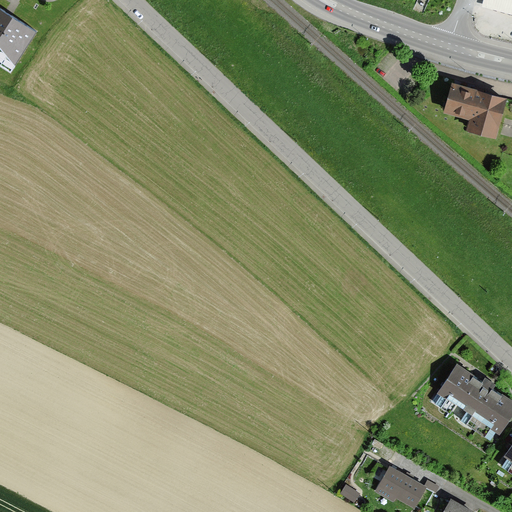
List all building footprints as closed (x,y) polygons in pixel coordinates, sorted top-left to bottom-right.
[(511,0),(484,0),(482,8),(511,15),(511,0)] [(0,65),(12,73),(38,30),(0,7),(0,65)] [(507,97),(450,80),(441,111),(469,119),(466,129),(495,137),(507,97)] [(481,381),(455,364),(436,392),(499,435),(511,415),(511,402),(492,389),(495,385),(484,377),(481,381)] [(511,443),(503,457),(506,459),(501,467),(511,474),(511,443)] [(426,487),(388,465),(372,491),(391,503),(394,498),(413,509),(426,487)] [(353,503),(359,494),(345,485),(338,494),(353,503)] [(470,511),(450,500),(442,511),(470,511)]
